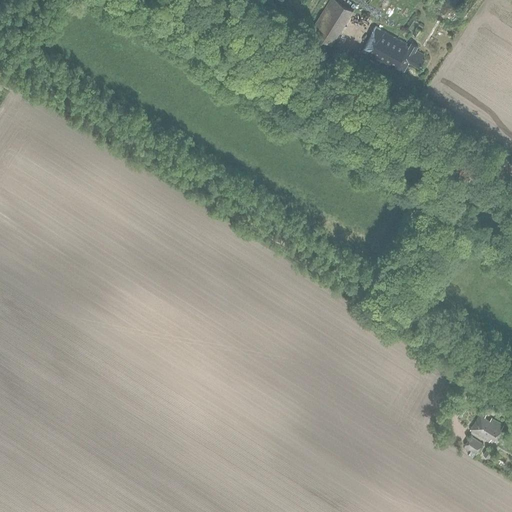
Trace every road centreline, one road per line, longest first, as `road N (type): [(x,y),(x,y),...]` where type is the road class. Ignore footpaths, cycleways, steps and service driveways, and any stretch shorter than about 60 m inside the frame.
road 1 (track): [(479,195),(178,0)]
road 2 (track): [(479,195),(470,233),(415,323)]
